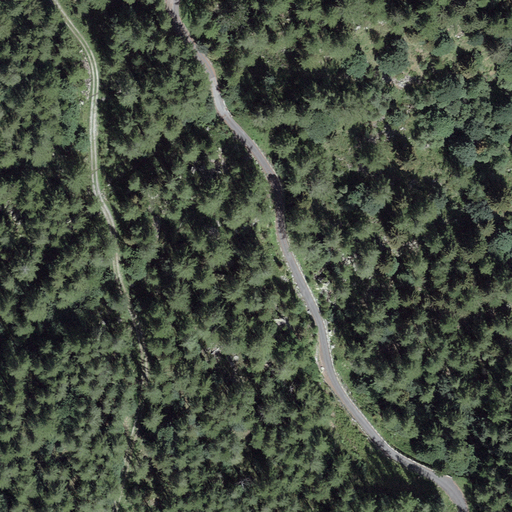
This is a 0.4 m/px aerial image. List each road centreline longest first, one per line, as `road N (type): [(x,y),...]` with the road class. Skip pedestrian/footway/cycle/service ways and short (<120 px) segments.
road 1 (unclassified): [(176,0),(178,21),(221,109),(274,182),(283,244),(319,322),(337,388),(383,447),(445,483),(464,511)]
road 2 (track): [(120,511),(145,395),(144,345),(100,193),(97,74),(58,0)]
